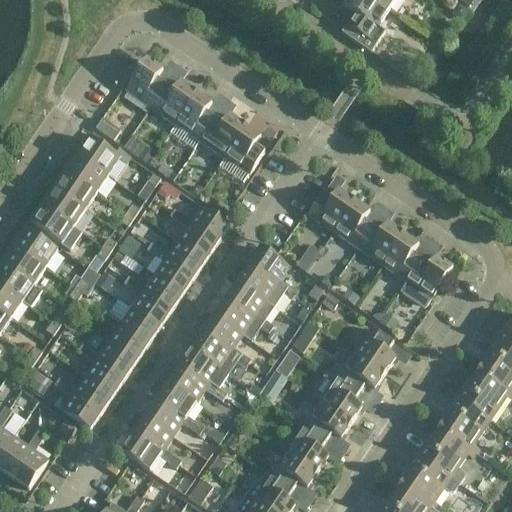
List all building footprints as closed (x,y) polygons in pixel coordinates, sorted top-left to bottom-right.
[(371,54),(376,47),(385,33),(378,28),(389,11),(372,0),(345,0),(341,6),(354,15),(346,27),(352,31),(347,38),(371,54)] [(372,0),(389,11),(397,0),(372,0)] [(453,0),(469,10),(475,0),(453,0)] [(151,110),(167,86),(159,80),(163,74),(147,62),(126,93),(151,110)] [(175,127),(196,96),(180,85),(175,92),(167,86),(151,110),(175,127)] [(200,143),(216,119),(207,114),(212,107),(196,96),(175,127),(200,143)] [(216,119),(200,143),(224,160),(245,129),(229,118),(224,125),(216,119)] [(95,131),(113,143),(120,133),(102,121),(95,131)] [(245,129),(224,160),(250,177),(265,155),(256,148),(261,140),(245,129)] [(104,150),(101,148),(104,143),(94,137),(91,141),(89,140),(77,157),(108,179),(115,183),(130,161),(107,145),(104,150)] [(151,167),(160,154),(132,137),(124,149),(151,167)] [(65,174),(97,196),(108,179),(77,157),(65,174)] [(54,191),(85,213),(97,196),(65,174),(54,191)] [(160,181),(153,177),(148,185),(154,190),(160,181)] [(165,184),(153,202),(159,206),(171,189),(165,184)] [(42,208),(74,229),(85,213),(54,191),(42,208)] [(333,234),(354,204),(338,193),(333,200),(325,194),(308,217),(333,234)] [(225,219),(230,211),(220,204),(214,212),(225,219)] [(354,204),(333,234),(358,251),(373,228),(365,222),(370,215),(354,204)] [(74,229),(42,208),(30,226),(62,247),(74,229)] [(126,216),(133,221),(139,212),(132,208),(126,216)] [(229,229),(201,209),(191,223),(183,217),(178,224),(186,230),(189,227),(217,246),(229,229)] [(178,224),(183,217),(174,212),(169,219),(178,224)] [(133,221),(126,216),(121,224),(128,229),(133,221)] [(373,228),(358,251),(382,268),(403,237),(387,226),(382,234),(373,228)] [(189,227),(186,230),(177,244),(206,263),(217,246),(189,227)] [(14,250),(45,271),(58,253),(26,232),(14,250)] [(403,237),(382,268),(407,285),(422,261),(414,255),(419,248),(403,237)] [(103,250),(110,254),(116,246),(109,241),(103,250)] [(165,260),(194,280),(206,263),(177,244),(168,256),(160,251),(155,258),(163,264),(165,260)] [(155,258),(160,251),(151,245),(147,252),(155,258)] [(299,264),(312,273),(325,253),(312,245),(299,264)] [(3,266),(34,288),(45,271),(14,250),(3,266)] [(110,254),(103,250),(98,258),(104,263),(110,254)] [(290,270),(261,250),(249,268),(278,288),(281,284),(290,270)] [(422,261),(407,285),(432,301),(453,271),(436,259),(431,267),(422,261)] [(165,260),(163,264),(154,277),(183,297),(194,280),(165,260)] [(3,266),(0,270),(0,289),(22,305),(31,310),(43,294),(34,288),(3,266)] [(278,288),(249,268),(237,284),(275,310),(284,297),(283,297),(288,289),(281,284),(278,288)] [(137,284),(132,292),(140,297),(142,294),(171,314),(183,297),(154,277),(145,290),(137,284)] [(132,292),(137,284),(128,279),(124,286),(132,292)] [(75,291),(82,296),(87,288),(80,283),(75,291)] [(237,284),(226,301),(255,322),(258,318),(266,323),(275,310),(237,284)] [(0,314),(11,322),(22,305),(0,289),(0,314)] [(283,297),(284,297),(292,302),(297,295),(288,289),(283,297)] [(82,296),(75,291),(69,299),(76,304),(82,296)] [(343,299),(352,305),(357,298),(347,292),(343,299)] [(131,311),(160,330),(171,314),(142,294),(140,297),(131,311)] [(333,312),(339,304),(328,296),(322,305),(333,312)] [(226,301),(214,318),(244,339),(252,344),(261,331),(266,323),(258,318),(255,322),(226,301)] [(113,319),(108,326),(117,331),(119,328),(148,347),(160,330),(131,311),(122,324),(113,319)] [(108,326),(113,319),(105,313),(100,320),(108,326)] [(0,337),(11,322),(0,314),(0,337)] [(52,325),(59,330),(65,321),(58,317),(52,325)] [(214,318),(203,335),(232,355),(235,352),(244,339),(214,318)] [(274,329),(266,323),(261,331),(269,336),(274,329)] [(309,323),(294,346),(305,353),(320,330),(309,323)] [(495,343),(511,353),(511,324),(505,334),(503,332),(495,343)] [(59,330),(52,325),(46,333),(53,338),(59,330)] [(108,345),(137,364),(148,347),(119,328),(117,331),(108,345)] [(354,356),(385,377),(396,361),(388,356),(394,347),(371,331),(354,356)] [(203,335),(191,352),(228,378),(238,364),(243,357),(235,352),(232,355),(203,335)] [(478,373),(511,396),(511,353),(495,343),(488,354),(491,355),(478,373)] [(90,352),(85,360),(94,365),(96,361),(125,381),(137,364),(108,345),(99,358),(90,352)] [(77,354),(81,357),(85,360),(90,352),(82,347),(77,354)] [(29,359),(36,363),(41,355),(34,350),(29,359)] [(191,352),(180,369),(209,389),(212,386),(219,391),(228,378),(191,352)] [(385,377),(354,356),(337,380),(361,396),(366,388),(374,393),(385,377)] [(243,357),(238,364),(246,370),(251,362),(243,357)] [(36,363),(29,359),(23,367),(30,371),(36,363)] [(85,378),(114,398),(125,381),(96,361),(94,365),(85,378)] [(168,386),(198,406),(206,393),(214,399),(219,391),(212,386),(209,389),(180,369),(168,386)] [(456,400),(490,423),(506,400),(511,404),(511,402),(511,396),(478,373),(466,391),(464,389),(456,400)] [(259,398),(271,406),(287,383),(275,374),(264,390),(262,393),(259,398)] [(67,386),(62,393),(71,399),(73,395),(102,415),(114,398),(85,378),(76,392),(67,386)] [(62,393),(67,386),(59,380),(54,388),(62,393)] [(321,405),(351,426),(362,409),(355,404),(361,396),(337,380),(321,405)] [(30,381),(25,389),(32,393),(37,386),(30,381)] [(254,383),(249,391),(259,398),(262,393),(264,390),(254,383)] [(198,406),(168,386),(157,403),(186,423),(189,419),(198,406)] [(227,397),(219,391),(214,399),(222,404),(227,397)] [(61,414),(89,433),(102,415),(73,395),(71,399),(61,414)] [(439,431),(476,456),(479,451),(474,447),(490,423),(456,400),(449,411),(452,412),(439,431)] [(145,419),(175,440),(183,427),(191,432),(196,424),(189,419),(186,423),(157,403),(145,419)] [(304,429),(327,445),(333,437),(340,442),(351,426),(321,405),(304,429)] [(0,415),(0,417),(6,422),(12,413),(5,409),(0,415)] [(175,440),(145,419),(134,436),(163,457),(166,453),(175,440)] [(191,432),(199,438),(204,430),(196,424),(191,432)] [(1,430),(0,429),(0,459),(14,439),(1,430)] [(287,454),(318,475),(329,459),(321,454),(327,445),(304,429),(287,454)] [(33,440),(40,445),(46,436),(38,431),(33,440)] [(476,456),(439,431),(427,449),(423,446),(415,456),(459,487),(464,479),(463,474),(458,470),(466,457),(472,461),(476,456)] [(163,457),(134,436),(121,455),(151,475),(160,461),(168,465),(173,458),(166,453),(163,457)] [(31,451),(27,448),(14,439),(0,459),(0,471),(11,479),(31,451)] [(31,451),(34,453),(40,445),(33,440),(27,448),(31,451)] [(34,453),(31,451),(11,479),(29,492),(48,463),(34,453)] [(270,478),(293,494),(299,486),(307,491),(318,475),(287,454),(270,478)] [(400,488),(434,511),(437,511),(440,508),(434,505),(443,491),(449,495),(454,494),(459,487),(415,456),(408,467),(412,470),(400,488)] [(181,464),(173,458),(168,465),(176,471),(181,464)] [(293,494),(270,478),(269,481),(264,477),(257,486),(254,484),(245,497),(266,511),(292,511),(295,508),(287,503),(293,494)] [(189,500),(200,508),(212,490),(201,482),(189,500)] [(377,511),(434,511),(400,488),(388,506),(383,503),(377,511)] [(266,511),(245,497),(234,511),(266,511)] [(131,507),(138,511),(144,504),(137,499),(131,507)]
